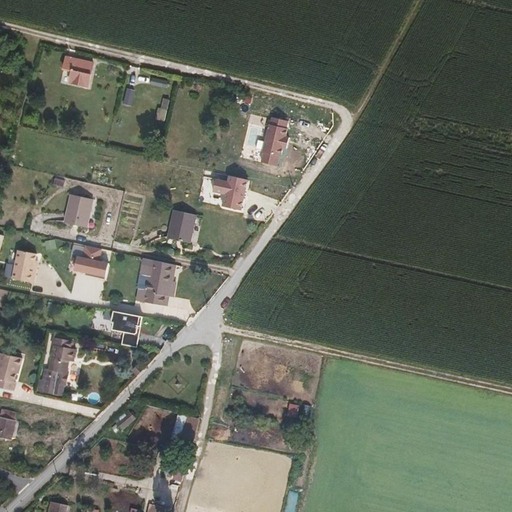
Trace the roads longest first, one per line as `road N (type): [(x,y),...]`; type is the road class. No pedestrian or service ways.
road 1 (unclassified): [(345,123),(232,283),(33,485)]
road 2 (residential): [(0,20),(339,109),(345,123)]
road 3 (track): [(197,323),(511,392)]
road 4 (track): [(177,511),(203,422),(224,292)]
